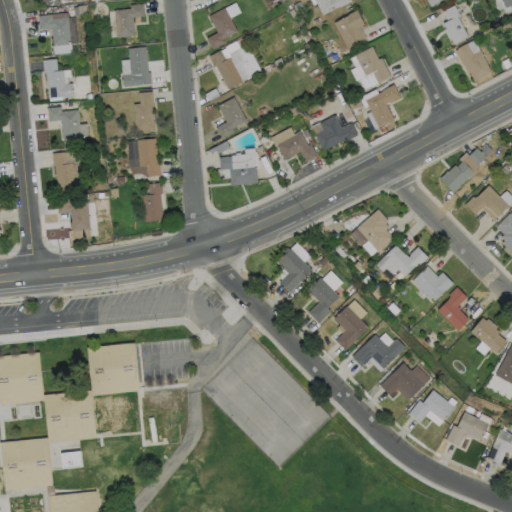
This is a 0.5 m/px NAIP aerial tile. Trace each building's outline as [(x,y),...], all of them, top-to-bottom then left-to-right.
[(299,0),(302,6),(295,9),(292,4),(299,0)] [(350,0),(339,6),(338,6),(321,15),(313,0),(350,0)] [(511,0),(511,11),(506,14),(499,0),(511,0)] [(225,42),(213,48),(207,37),(218,31),(209,15),(236,1),(241,11),(230,17),(237,31),(223,38),(225,42)] [(134,34),(116,36),(114,9),(130,7),(129,4),(143,3),(144,15),(132,16),(134,34)] [(86,12),(78,13),(77,4),(86,4),(86,12)] [(458,15),(469,36),(453,43),(450,36),(448,37),(444,29),(446,28),(443,22),(447,20),(442,10),(455,4),(460,14),(458,15)] [(366,38),(347,48),(334,21),(349,14),(348,13),(357,9),(364,23),(359,25),(366,38)] [(68,11),(72,52),(54,53),(51,27),(39,28),(38,14),(68,11)] [(511,24),(502,29),(500,25),(509,20),(511,24)] [(471,40),(477,52),(481,50),(483,55),(489,52),(493,58),(487,61),(492,71),(475,81),(470,71),(468,72),(462,60),(461,61),(455,50),(458,48),(458,47),(471,40)] [(247,43),(261,71),(227,88),(215,65),(214,66),(208,55),(221,49),(224,54),(229,52),(229,53),(247,43)] [(372,45),(379,58),(381,57),(391,75),(371,86),(365,75),(356,80),(350,69),(355,66),(350,57),(372,45)] [(146,46),(148,71),(150,71),(151,83),(138,83),(138,84),(123,86),(120,59),(129,58),(128,47),(146,46)] [(511,65),(506,68),(502,61),(508,57),(511,65)] [(56,58),(57,70),(70,68),(71,76),(64,77),(65,83),(73,82),(74,95),(48,97),(48,95),(47,95),(46,91),(47,91),(45,72),(43,72),(41,59),(56,58)] [(394,119),(378,127),(365,99),(383,90),(382,89),(394,83),(400,96),(387,102),(387,103),(387,104),(394,119)] [(154,128),(136,130),(133,102),(139,102),(138,91),(152,90),(153,102),(152,103),(154,128)] [(233,131),(222,137),(216,126),(226,121),(218,104),(234,96),(246,120),(231,128),(233,131)] [(60,105),(61,110),(78,109),(79,124),(86,123),(87,135),(61,138),(60,120),(48,121),(47,106),(60,105)] [(298,113),(293,115),(290,108),(295,106),(298,113)] [(267,114),(261,116),(258,109),(264,107),(267,114)] [(335,114),(342,127),(351,122),(358,134),(347,140),(346,138),(323,150),(315,133),(323,129),(320,122),(335,114)] [(300,130),(308,145),(311,143),(317,155),(306,161),(301,150),(284,159),(278,146),(276,147),(270,136),(290,126),(294,133),(300,130)] [(386,130),(381,134),(378,129),(384,126),(386,130)] [(310,134),(305,136),(302,130),(307,128),(310,134)] [(155,138),(157,163),(159,163),(160,174),(147,176),(140,173),(131,174),(130,167),(128,167),(126,140),(155,138)] [(492,149),(487,154),(480,146),(485,141),(492,149)] [(255,146),(258,182),(230,185),(229,168),(220,169),(219,157),(232,156),(231,154),(235,154),(235,152),(240,152),(240,153),(245,153),(244,147),(255,146)] [(485,155),(477,163),(468,154),(476,146),(485,155)] [(81,150),(85,190),(58,192),(55,165),(53,165),(52,152),(81,150)] [(462,159),(474,171),(453,191),(439,177),(447,169),(448,170),(455,164),(456,165),(462,159)] [(508,167),(503,171),(500,167),(505,163),(508,167)] [(163,219),(144,221),(142,195),(149,194),(148,183),(162,182),(162,193),(160,193),(163,219)] [(488,183),(499,195),(500,194),(508,203),(493,218),(481,206),(474,213),(464,203),(473,193),(475,195),(488,183)] [(118,196),(110,196),(109,188),(117,187),(118,196)] [(70,199),(71,202),(87,200),(91,236),(72,238),(70,211),(58,212),(57,201),(70,199)] [(392,236),(376,250),(367,239),(361,244),(349,232),(377,207),(387,219),(385,221),(388,225),(385,227),(392,236)] [(511,212),(511,253),(502,243),(504,241),(501,238),(504,235),(497,228),(498,226),(510,214),(511,212)] [(311,268),(288,290),(279,280),(288,271),(276,259),(296,240),(310,254),(304,260),(311,268)] [(395,243),(404,253),(405,253),(407,255),(417,245),(427,256),(418,265),(416,263),(404,276),(397,269),(392,274),(385,267),(381,270),(374,263),(384,253),(385,253),(395,243)] [(426,264),(437,275),(442,270),(452,282),(445,288),(444,288),(434,299),(431,296),(429,298),(410,279),(426,264)] [(330,309),(318,321),(308,311),(318,300),(306,288),(319,276),(321,277),(330,269),(341,281),(332,289),(337,295),(326,306),(330,309)] [(468,317),(457,328),(438,309),(449,297),(448,296),(449,295),(447,293),(456,284),(467,295),(457,304),(460,307),(459,308),(468,317)] [(385,300),(382,304),(377,299),(381,296),(385,300)] [(367,326),(344,349),(334,338),(344,329),(333,317),(346,304),(347,305),(353,298),(366,311),(359,318),(367,326)] [(399,309),(394,314),(386,306),(392,301),(399,309)] [(482,316),(486,319),(488,317),(497,325),(495,328),(499,331),(498,333),(506,340),(496,352),(489,347),(483,354),(474,347),(481,339),(470,331),(482,316)] [(374,332),(387,345),(395,337),(404,346),(379,370),(368,358),(360,365),(350,355),(374,332)] [(511,344),(511,384),(496,376),(511,344)] [(95,355),(131,351),(134,386),(98,390),(95,355)] [(0,375),(0,363),(34,361),(37,394),(2,398),(0,375)] [(402,361),(410,369),(416,363),(429,377),(407,399),(395,387),(388,393),(379,384),(402,361)] [(432,389),(454,405),(442,420),(437,416),(433,421),(425,414),(419,421),(408,413),(419,399),(422,402),(432,389)] [(48,404),(88,400),(92,434),(51,439),(48,404)] [(487,422),(478,441),(466,435),(464,438),(462,437),(458,444),(445,438),(452,423),(456,425),(463,410),(487,422)] [(511,433),(511,454),(506,452),(501,464),(488,459),(493,445),(500,429),(511,433)] [(8,451),(11,488),(48,484),(44,447),(8,451)] [(82,467),(63,469),(61,453),(81,451),(82,467)] [(56,502),(56,511),(92,511),(91,498),(56,502)]
